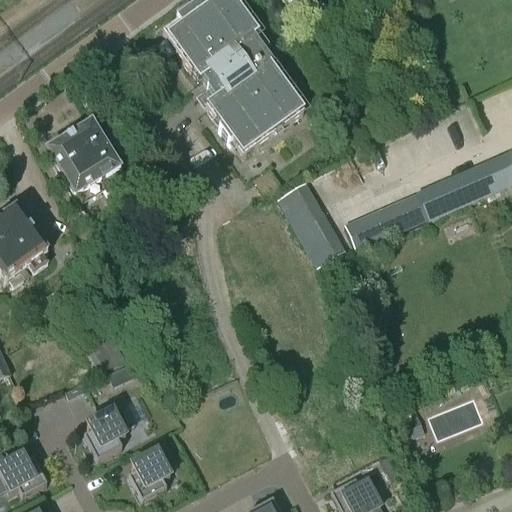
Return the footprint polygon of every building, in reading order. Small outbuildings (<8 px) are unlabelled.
[(214,106),(204,113),(219,133),(217,135),(228,151),(231,149),(240,163),(302,118),(269,73),(272,70),(252,44),(256,41),(226,0),(214,0),(210,4),(208,1),(198,9),(197,8),(196,9),(197,10),(174,26),(176,28),(161,39),(190,78),(197,88),(202,85),(207,93),(205,95),(214,106)] [(273,0),(269,0),(261,6),(277,31),(288,23),(273,0)] [(283,0),(287,5),(290,4),(296,12),(311,0),(283,0)] [(59,181),(104,153),(90,130),(44,158),(59,181)] [(119,177),(104,153),(59,181),(73,205),(75,204),(80,211),(103,197),(105,200),(125,188),(118,177),(119,177)] [(511,157),(474,175),(485,201),(511,189),(511,157)] [(282,193),(268,174),(253,186),(266,204),(282,193)] [(473,175),(361,223),(371,247),(483,199),(473,175)] [(343,258),(304,188),(275,205),(315,274),(343,258)] [(42,262),(45,260),(14,216),(0,226),(0,285),(3,290),(7,287),(12,294),(22,286),(18,280),(27,273),(32,280),(47,269),(42,262)] [(95,282),(123,265),(112,246),(84,262),(95,282)] [(75,334),(95,366),(106,359),(86,327),(75,334)] [(0,385),(10,381),(0,359),(0,385)] [(65,399),(68,406),(83,399),(80,392),(65,399)] [(120,455),(117,448),(124,444),(121,438),(134,431),(123,412),(120,414),(114,403),(94,414),(100,424),(85,432),(89,439),(82,443),(88,454),(82,457),(89,470),(95,467),(95,469),(120,455)] [(403,447),(418,441),(409,417),(394,422),(403,447)] [(165,496),(161,488),(168,484),(156,460),(168,454),(162,442),(137,455),(143,466),(130,473),(134,480),(126,484),(140,509),(165,496)] [(385,476),(397,470),(391,459),(379,466),(385,476)] [(45,491),(32,466),(25,470),(21,463),(6,471),(1,460),(0,460),(0,498),(6,495),(9,501),(16,497),(20,505),(45,491)] [(378,511),(365,488),(358,492),(354,484),(329,498),(336,511),(378,511)]
